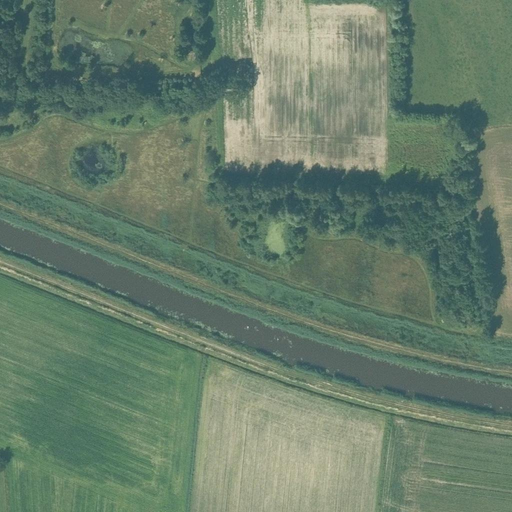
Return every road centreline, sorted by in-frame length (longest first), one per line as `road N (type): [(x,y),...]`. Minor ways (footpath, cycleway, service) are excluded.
road 1 (track): [(0,261),(290,375),(396,406),(511,427)]
road 2 (track): [(0,205),(329,330),(511,371)]
